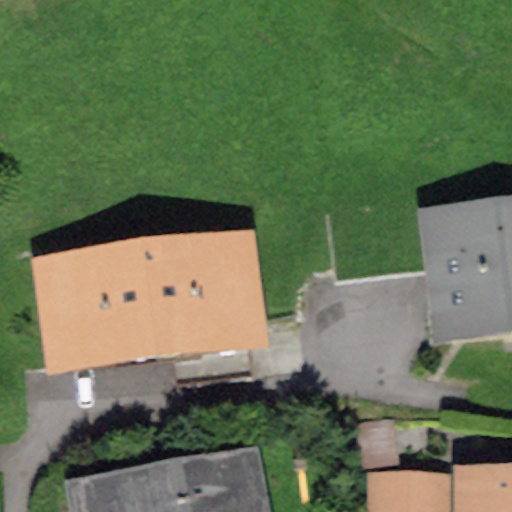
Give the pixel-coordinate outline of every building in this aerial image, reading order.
[(301,199),(393,190),(386,125),(295,134),(301,199)] [(511,143),(407,155),(417,253),(511,242),(511,143)] [(220,177),(39,199),(49,280),(165,266),(170,308),(235,300),(220,177)] [(239,471),(227,400),(161,411),(173,482),(239,471)] [(117,498),(116,491),(173,482),(161,411),(69,426),(82,504),(117,498)] [(361,417),(360,472),(424,473),(424,418),(361,417)] [(511,509),(511,421),(457,421),(456,509),(511,509)] [(435,466),(434,511),(456,511),(456,466),(435,466)]
